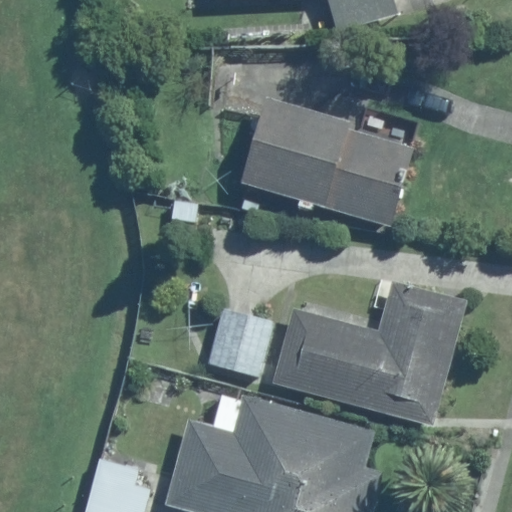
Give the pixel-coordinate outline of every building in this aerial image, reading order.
[(330,0),(339,28),(399,10),(395,0),(330,0)] [(392,227),(414,152),(417,142),(331,117),(269,98),(267,107),(248,170),(244,182),(250,184),(392,227)] [(278,383),(289,386),(435,425),(469,301),(394,280),(380,334),(297,311),(278,383)] [(212,363),(213,363),(265,378),(281,322),(228,307),(212,363)] [(372,511),(373,511),(356,506),(375,433),(225,394),(216,430),(193,424),(172,503),(205,511),(372,511)] [(100,461),(98,469),(87,511),(145,511),(152,487),(139,484),(142,471),(100,461)]
